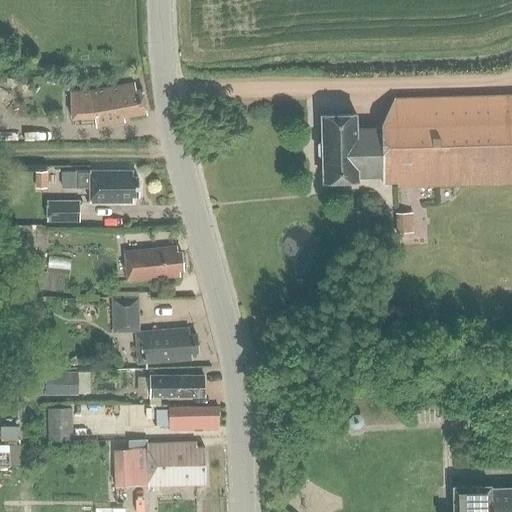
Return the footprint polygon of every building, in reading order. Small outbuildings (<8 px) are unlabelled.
[(31,107),(31,79),(1,79),(1,95),(15,96),(15,107),(31,107)] [(135,84),(90,92),(71,93),(72,117),(94,116),(96,127),(125,122),(124,118),(147,114),(143,90),(136,91),(135,84)] [(356,115),(322,116),(322,138),(322,159),(323,159),(324,181),(350,181),(350,180),(358,180),(358,177),(383,177),(383,183),(398,183),(398,187),(511,183),(511,95),(394,99),(394,100),(381,124),(381,128),(357,129),(356,115)] [(35,172),(35,188),(47,188),(47,173),(47,172),(35,172)] [(133,203),(133,197),(139,197),(139,178),(133,178),(133,172),(78,173),(79,188),(91,188),(91,204),(133,203)] [(79,223),(80,202),(48,202),(48,222),(79,223)] [(397,233),(410,232),(409,213),(396,213),(397,233)] [(3,248),(48,249),(48,229),(3,228),(3,248)] [(179,271),(184,271),(182,252),(177,252),(177,247),(125,252),(128,282),(180,277),(179,271)] [(114,335),(135,333),(140,333),(137,300),(111,302),(114,335)] [(27,304),(28,322),(42,322),(42,304),(27,304)] [(140,333),(135,333),(138,364),(192,359),(192,353),(198,353),(197,334),(190,335),(189,329),(140,333)] [(79,395),(79,393),(79,372),(45,372),(45,395),(79,395)] [(174,396),(205,396),(205,376),(174,377),(150,377),(150,396),(174,396)] [(51,432),(73,432),(73,406),(51,405),(51,432)] [(170,433),(219,432),(218,408),(169,409),(170,433)] [(116,487),(148,487),(206,485),(206,448),(197,448),(196,442),(147,444),(147,442),(130,442),(130,451),(115,452),(116,487)] [(20,445),(0,445),(0,466),(21,465),(20,445)] [(454,511),(511,511),(511,488),(490,489),(490,486),(453,487),(454,511)]
